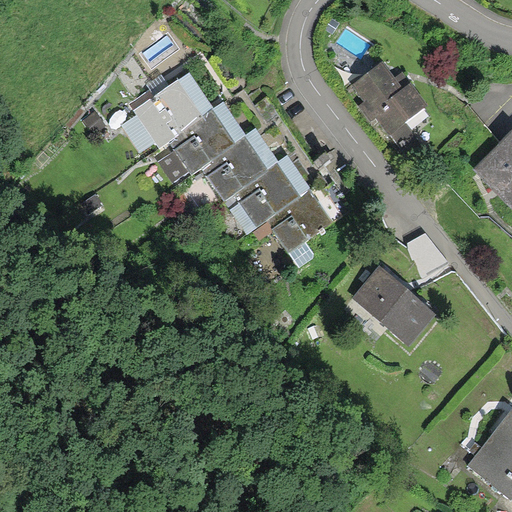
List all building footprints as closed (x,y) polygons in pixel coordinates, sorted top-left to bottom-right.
[(397,102),(377,80),(351,102),(359,112),(355,116),(368,131),(374,126),(404,161),(421,147),(409,133),(428,116),(408,93),(397,102)] [(207,121),(185,85),(130,118),(152,154),(165,146),(207,121)] [(219,113),(207,121),(165,146),(186,181),(199,173),(241,148),(219,113)] [(511,140),(504,148),(473,177),(511,217),(511,140)] [(251,141),(241,148),(199,173),(220,206),(232,199),(272,175),(251,141)] [(283,168),(272,175),(232,199),(255,236),(267,229),(306,205),(283,168)] [(319,197),(306,205),(267,229),(287,261),(339,229),(319,197)] [(426,328),(377,282),(353,307),(402,353),(426,328)] [(511,493),(511,417),(509,415),(467,464),(508,498),(511,493)]
